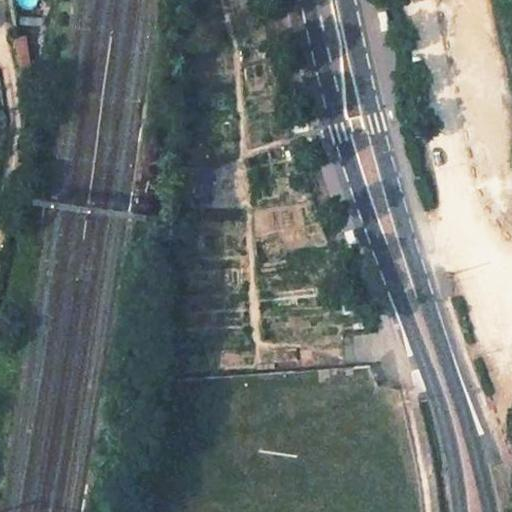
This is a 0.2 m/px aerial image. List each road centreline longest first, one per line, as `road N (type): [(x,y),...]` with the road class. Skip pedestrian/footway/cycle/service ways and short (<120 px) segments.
road 1 (primary): [(308,0),(366,221),(444,429),(457,511)]
road 2 (primary): [(488,511),(345,0)]
